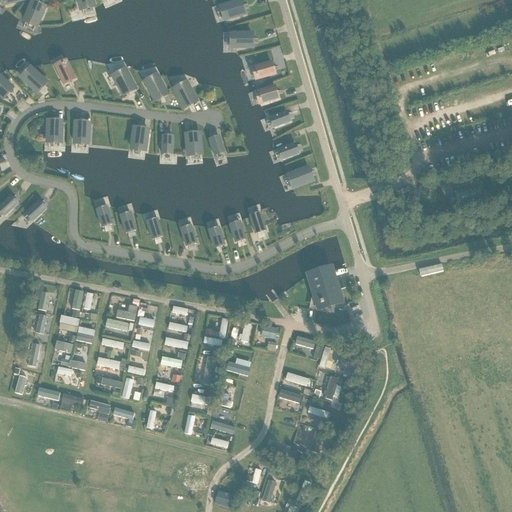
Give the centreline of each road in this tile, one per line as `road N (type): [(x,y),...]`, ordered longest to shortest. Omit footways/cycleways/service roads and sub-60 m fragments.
road 1 (residential): [(346,222),(217,271),(80,245),(69,191),(14,166),(8,142),(23,116),(54,105),(211,118)]
road 2 (residential): [(346,222),(280,0)]
road 3 (residential): [(511,250),(362,276),(346,222)]
